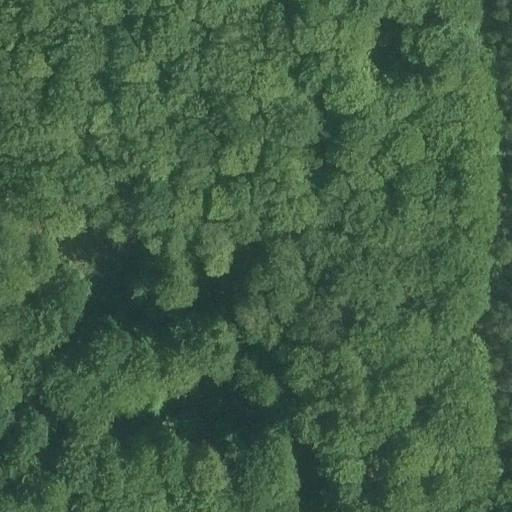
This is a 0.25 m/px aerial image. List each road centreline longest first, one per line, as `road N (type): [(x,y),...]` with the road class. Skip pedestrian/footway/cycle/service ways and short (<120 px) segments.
road 1 (track): [(511,500),(169,463),(0,472)]
road 2 (track): [(63,0),(0,128)]
